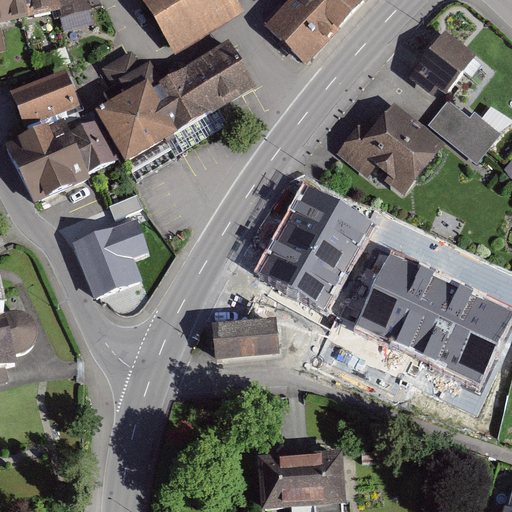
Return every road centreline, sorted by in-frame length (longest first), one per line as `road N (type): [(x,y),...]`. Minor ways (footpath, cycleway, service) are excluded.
road 1 (secondary): [(152,379),(185,301),(249,195),(408,0)]
road 2 (residential): [(0,164),(24,214),(64,259),(104,341),(152,379)]
road 3 (secondary): [(122,511),(152,379)]
